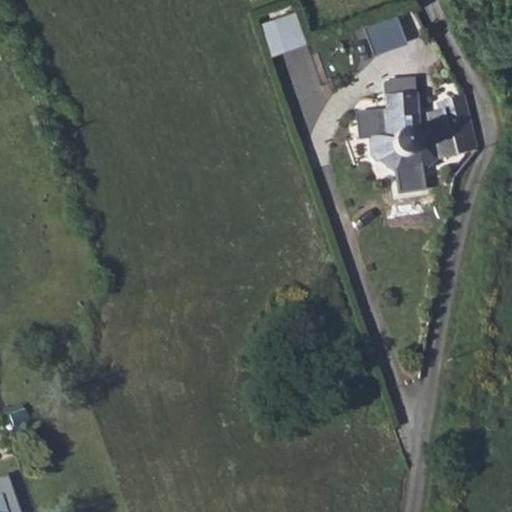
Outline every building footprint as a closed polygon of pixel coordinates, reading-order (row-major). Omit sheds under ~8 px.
[(347,1),(331,8),(335,17),(351,11),(347,1)] [(274,56),(308,45),(295,7),(262,18),(274,56)] [(375,52),(406,42),(397,15),(365,25),(375,52)] [(417,114),(415,94),(385,96),(384,111),(372,115),(374,138),(369,139),(371,155),(374,154),(378,162),(392,155),(399,159),(393,173),(395,177),(421,173),(419,160),(415,154),(417,145),(417,143),(416,136),(419,128),(417,114)] [(477,145),(463,95),(442,100),(443,107),(417,114),(419,128),(416,136),(417,143),(431,140),(436,160),(474,149),(477,145)] [(392,155),(378,162),(393,173),(399,159),(392,155)] [(20,511),(8,476),(0,478),(0,511),(20,511)]
